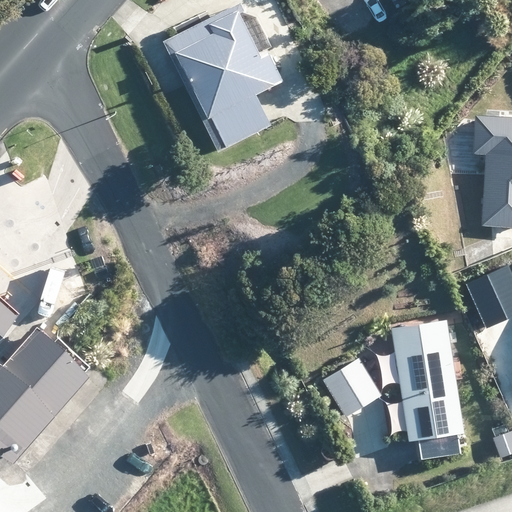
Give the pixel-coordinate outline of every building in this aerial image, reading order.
[(273,75),(264,58),(263,54),(254,59),(233,16),(239,12),(235,5),(158,42),(180,87),(211,153),(266,127),(250,95),(276,82),(273,75)] [(0,343),(29,310),(0,284),(0,343)] [(448,318),(392,328),(411,441),(420,440),(423,460),(462,453),(458,434),(468,432),(448,318)] [(104,370),(59,333),(46,322),(13,362),(8,357),(0,366),(0,426),(34,455),(104,370)] [(511,365),(511,351),(501,328),(481,338),(497,373),(511,365)] [(511,454),(511,431),(494,438),(502,458),(511,454)]
